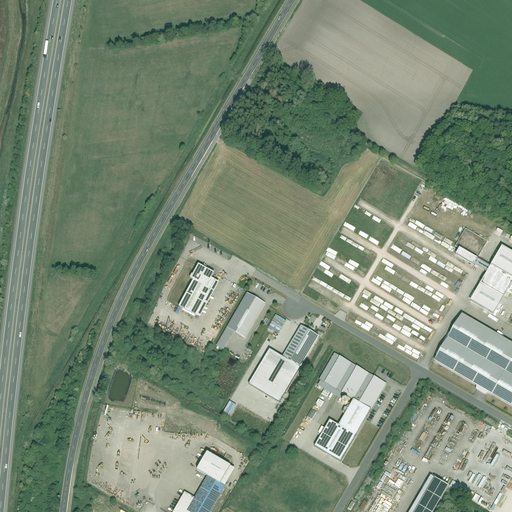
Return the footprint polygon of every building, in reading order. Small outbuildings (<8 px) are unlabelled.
[(365,215),(373,220),(376,217),(367,211),(365,215)] [(487,242),(465,229),(455,247),(459,249),(477,260),(487,242)] [(399,242),(409,247),(410,244),(400,239),(399,242)] [(511,253),(502,248),(490,268),(487,274),(470,303),(494,316),(511,284),(511,253)] [(477,260),(459,249),(455,256),(474,267),(487,274),(490,268),(477,261),(477,260)] [(179,308),(200,320),(219,284),(211,280),(214,275),(198,266),(190,280),(193,282),(179,308)] [(378,284),(381,277),(374,274),(371,281),(378,284)] [(356,288),(353,287),(355,283),(347,279),(344,287),(354,291),(356,288)] [(247,294),(226,330),(245,340),(265,305),(247,294)] [(439,297),(437,300),(443,304),(447,298),(441,294),(439,297)] [(265,335),(276,341),(287,320),(276,315),(265,335)] [(431,362),(511,409),(511,346),(459,315),(431,362)] [(302,327),(282,359),(300,370),(320,338),(302,327)] [(341,464),(387,385),(340,358),(325,384),(354,401),(339,427),(330,422),(314,448),(341,464)] [(311,410),(308,417),(313,419),(317,412),(311,410)] [(211,511),(235,471),(207,454),(196,473),(207,479),(194,500),(185,494),(174,511),(211,511)] [(457,462),(452,474),(458,476),(463,464),(457,462)] [(428,476),(407,511),(429,511),(445,486),(428,476)]
